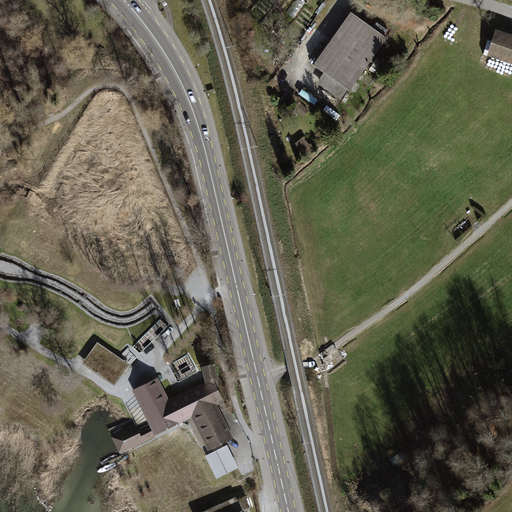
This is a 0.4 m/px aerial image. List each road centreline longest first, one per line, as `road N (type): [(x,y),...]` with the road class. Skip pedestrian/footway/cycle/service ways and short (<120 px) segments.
road 1 (primary): [(289,511),(196,117),(173,64),(127,3)]
road 2 (track): [(246,383),(333,351),(511,205)]
